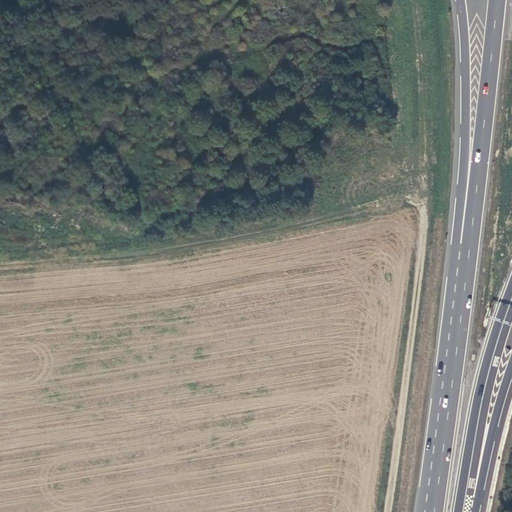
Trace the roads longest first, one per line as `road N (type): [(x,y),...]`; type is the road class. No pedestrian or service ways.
road 1 (track): [(0,267),(185,249),(425,197),(387,511)]
road 2 (trunk): [(497,0),(464,284)]
road 3 (trunk): [(460,0),(466,85),(456,242),(464,284)]
road 4 (trunk): [(464,284),(434,511)]
road 5 (trunk): [(468,509),(511,308)]
road 6 (trunk): [(468,509),(511,376)]
